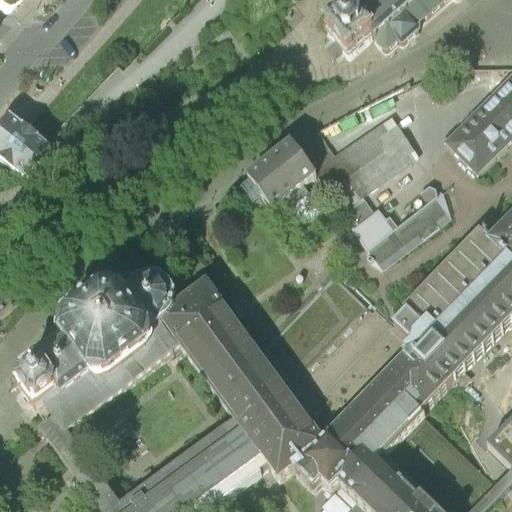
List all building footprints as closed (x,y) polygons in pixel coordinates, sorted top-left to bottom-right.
[(24,0),(0,0),(0,10),(6,13),(12,12),(24,0)] [(336,34),(327,42),(348,68),(349,67),(349,68),(350,68),(351,68),(352,67),(352,68),(373,49),(384,62),(385,62),(386,63),(387,63),(388,62),(389,62),(399,53),(401,55),(401,54),(401,55),(402,55),(403,55),(404,55),(420,42),(420,41),(421,40),(421,39),(420,38),(420,37),(454,8),(455,9),(456,9),(457,9),(458,9),(459,9),(470,0),(343,0),(339,5),(339,6),(338,6),(338,7),(338,8),(339,9),(338,9),(350,22),(345,26),(342,23),(333,31),(336,34)] [(110,97),(122,84),(111,75),(100,88),(110,97)] [(511,90),(506,97),(448,155),(478,185),(497,166),(510,153),(511,151),(511,90)] [(41,140),(10,115),(0,127),(0,155),(26,177),(50,147),(41,140)] [(316,179),(369,258),(394,239),(378,219),(374,221),(363,207),(419,168),(392,129),(336,167),(317,140),(297,151),(293,153),(314,181),(316,179)] [(279,164),(271,170),(318,231),(330,222),(316,203),(308,201),(304,196),(318,185),(314,181),(293,153),(279,164)] [(249,187),(274,219),(287,209),(292,214),(292,223),(305,240),(318,231),(271,170),(263,177),(249,187)] [(368,268),(382,278),(452,227),(444,201),(430,195),(425,199),(433,210),(394,239),(369,258),(368,268)] [(434,511),(426,504),(431,500),(388,460),(426,422),(456,389),(511,329),(511,227),(489,251),(481,242),(406,320),(408,322),(401,329),(396,336),(376,318),(374,320),(335,283),(265,356),(297,400),(294,402),(314,422),(308,428),(326,453),(295,476),(297,478),(295,480),(314,499),(322,491),(331,500),(341,490),(348,497),(356,506),(362,511),(434,511)] [(33,411),(36,415),(57,400),(62,406),(91,384),(94,387),(95,389),(97,390),(98,391),(100,391),(102,391),(103,391),(105,390),(106,390),(151,356),(153,354),(153,353),(154,351),(154,349),(154,347),(154,345),(153,343),(150,339),(168,326),(170,324),(171,323),(172,321),(173,319),(174,316),(177,315),(177,312),(177,309),(177,306),(176,303),(174,303),(174,302),(173,300),(172,298),(171,297),(170,295),(169,294),(167,293),(166,291),(164,291),(165,289),(164,288),(162,287),(160,286),(158,285),(155,285),(153,285),(152,287),(149,287),(146,288),(143,289),(141,290),(138,292),(137,290),(132,294),(133,296),(123,303),(122,301),(121,302),(121,301),(120,300),(119,299),(118,298),(117,298),(118,297),(117,296),(116,296),(115,295),(114,295),(112,295),(111,295),(111,296),(110,297),(108,297),(107,298),(107,299),(106,300),(105,300),(104,300),(103,299),(92,306),(94,308),(93,309),(78,320),(76,319),(66,327),(67,328),(67,329),(66,330),(65,330),(64,331),(63,332),(62,333),(61,334),(60,333),(60,335),(59,336),(59,337),(59,338),(59,339),(60,341),(61,340),(61,341),(62,342),(62,343),(63,344),(63,345),(64,345),(63,345),(64,347),(55,354),(54,353),(48,356),(50,358),(40,365),(39,364),(33,367),(35,369),(34,369),(37,373),(38,372),(40,375),(39,376),(38,375),(22,387),(22,388),(18,391),(21,395),(33,411)] [(150,339),(153,343),(157,349),(172,337),(186,327),(197,342),(227,319),(207,292),(177,315),(174,316),(173,319),(172,321),(171,323),(170,324),(168,326),(150,339)] [(0,320),(13,310),(0,294),(0,320)] [(238,428),(271,472),(270,473),(280,487),(295,476),(326,453),(308,428),(236,330),(245,323),(240,317),(236,312),(235,313),(227,319),(197,342),(186,327),(172,337),(183,351),(180,352),(182,355),(236,429),(238,428)] [(157,349),(153,343),(154,345),(154,347),(154,349),(154,351),(153,353),(153,354),(151,356),(106,390),(105,390),(116,405),(182,355),(180,352),(183,351),(172,337),(157,349)] [(66,441),(68,440),(116,405),(105,390),(103,391),(102,391),(100,391),(98,391),(97,390),(95,389),(94,387),(91,384),(62,406),(57,400),(36,415),(40,421),(47,415),(55,427),(66,441)] [(503,511),(504,511),(488,495),(492,489),(426,422),(388,460),(431,500),(426,504),(434,511),(503,511)] [(96,511),(120,511),(68,440),(66,441),(55,427),(42,436),(96,511)] [(217,511),(262,479),(270,473),(271,472),(238,428),(236,429),(122,511),(217,511)] [(511,428),(488,453),(511,476),(511,428)] [(495,511),(511,495),(511,477),(479,511),(495,511)] [(348,497),(341,490),(331,500),(321,510),(323,511),(350,511),(356,506),(348,497)]
